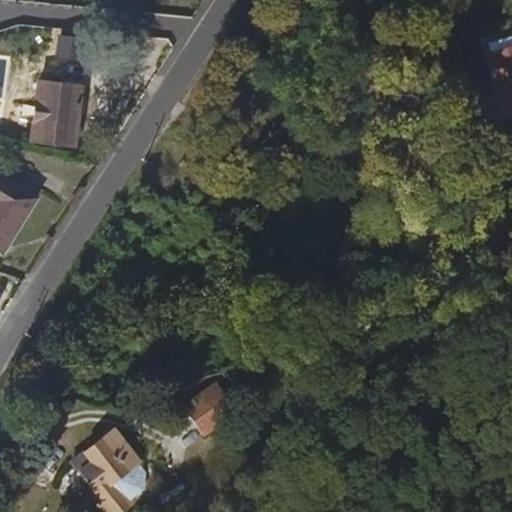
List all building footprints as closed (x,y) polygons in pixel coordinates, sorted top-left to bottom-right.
[(491,51),(511,47),(511,35),(488,40),(491,51)] [(511,47),(491,51),(503,116),(511,113),(511,47)] [(80,86),(38,81),(30,141),(72,146),(80,86)] [(34,198),(0,176),(0,253),(0,254),(34,198)] [(176,398),(194,430),(230,409),(211,377),(176,398)] [(100,500),(115,489),(110,482),(136,461),(110,428),(81,452),(88,461),(94,469),(83,479),(100,500)] [(94,469),(88,461),(76,471),(83,479),(94,469)] [(120,485),(115,489),(100,500),(95,504),(101,511),(118,511),(132,502),(120,485)]
